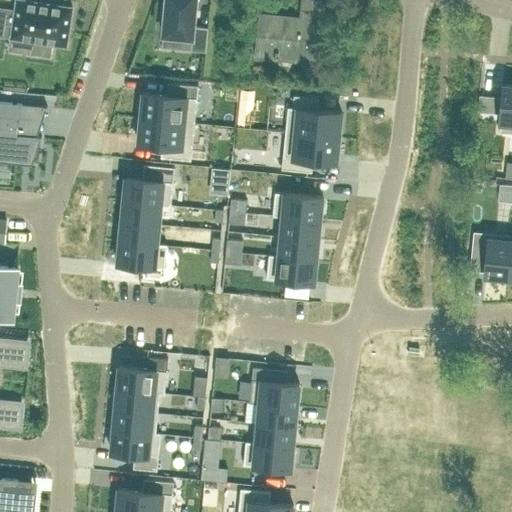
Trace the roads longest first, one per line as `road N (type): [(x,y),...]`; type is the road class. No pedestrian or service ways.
road 1 (residential): [(414,0),(402,143),(355,316)]
road 2 (residential): [(49,212),(121,0)]
road 3 (residential): [(352,335),(323,511)]
road 4 (residential): [(511,311),(355,316)]
road 5 (residential): [(62,450),(53,307)]
road 6 (residential): [(183,320),(53,307)]
road 7 (residential): [(352,335),(228,325)]
